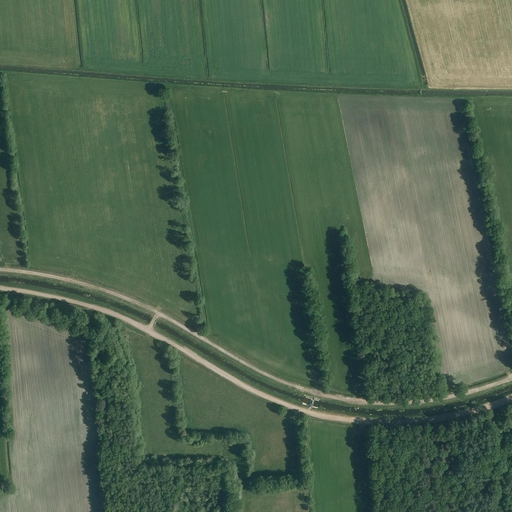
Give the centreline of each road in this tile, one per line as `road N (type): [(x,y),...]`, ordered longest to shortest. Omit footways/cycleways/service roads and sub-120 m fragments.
road 1 (track): [(0,269),(119,295),(275,379),(342,399),(409,403),(511,378)]
road 2 (track): [(0,288),(105,310),(311,413),(409,422),(511,397)]
